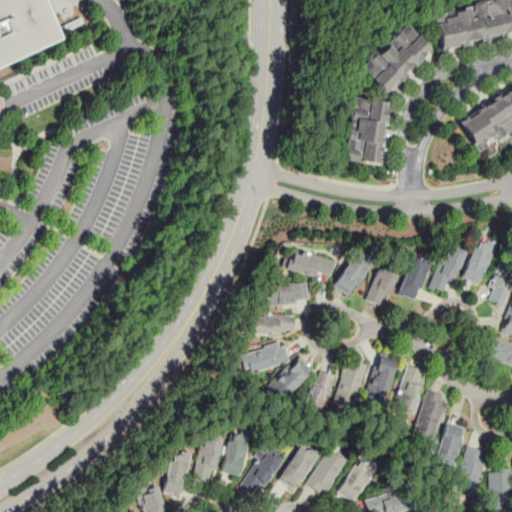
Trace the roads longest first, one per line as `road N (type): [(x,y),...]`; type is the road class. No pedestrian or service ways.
road 1 (tertiary): [(269,38),(252,175),(219,265),(172,344)]
road 2 (residential): [(252,175),(339,197),(407,202),(510,188)]
road 3 (tertiary): [(0,511),(88,453),(127,416),(172,344)]
road 4 (tertiary): [(172,344),(92,421),(0,484)]
road 5 (residential): [(407,202),(410,143),(432,97),(473,69),(511,59)]
road 6 (residential): [(511,393),(467,387),(410,336),(381,327),(334,329)]
road 7 (residential): [(440,364),(471,329),(468,306),(443,303),(410,336)]
